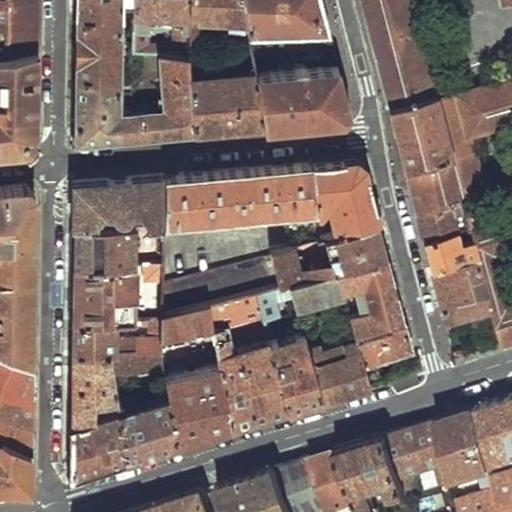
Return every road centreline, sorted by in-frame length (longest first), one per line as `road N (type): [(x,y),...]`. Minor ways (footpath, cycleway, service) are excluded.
road 1 (residential): [(44,511),(438,389)]
road 2 (residential): [(34,511),(47,476),(51,163)]
road 3 (residential): [(374,135),(51,163)]
road 4 (residential): [(438,389),(374,135)]
road 5 (residential): [(51,163),(57,0)]
road 6 (residential): [(374,135),(344,0)]
